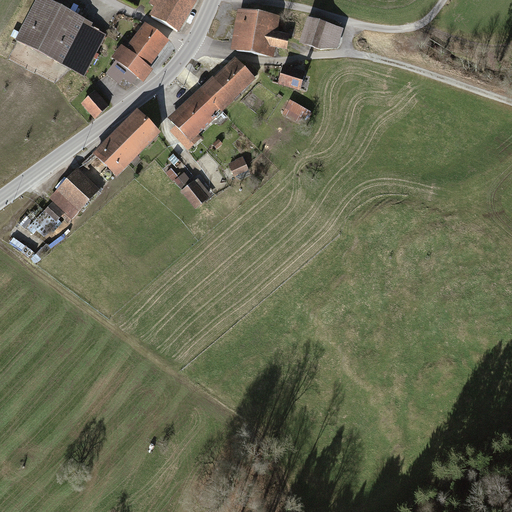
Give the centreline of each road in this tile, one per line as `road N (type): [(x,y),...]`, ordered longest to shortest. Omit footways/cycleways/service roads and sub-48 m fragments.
road 1 (tertiary): [(0,204),(176,69),(214,0)]
road 2 (track): [(446,0),(421,27),(401,31),(236,0)]
road 3 (track): [(193,45),(253,61),(346,57),(357,25)]
road 4 (track): [(346,57),(511,104)]
